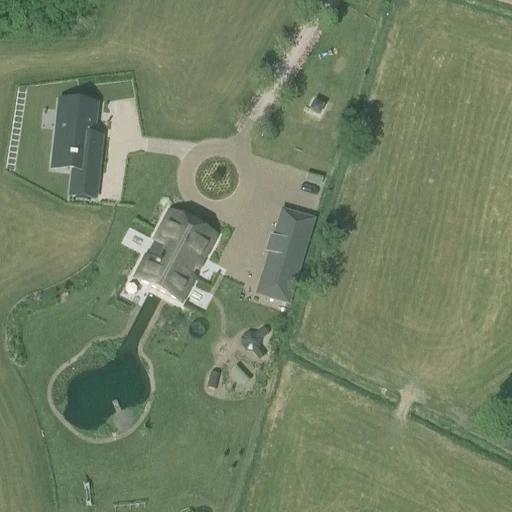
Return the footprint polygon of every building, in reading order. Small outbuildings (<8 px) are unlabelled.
[(201,113),(213,119),(224,98),(213,92),(201,113)] [(57,120),(57,171),(85,171),(85,183),(104,183),(104,149),(93,149),(93,120),(57,120)] [(264,182),(270,172),(250,160),(244,169),(264,182)] [(145,258),(134,280),(180,305),(215,239),(197,229),(195,233),(184,227),(186,223),(168,214),(154,243),(160,246),(152,262),(146,259),(145,258)] [(268,255),(262,277),(273,280),(267,300),(287,306),(305,245),(273,236),(272,239),(270,238),(266,254),(268,255)] [(241,338),(239,346),(244,353),(252,354),(257,362),(264,357),(259,349),(260,342),(268,336),(263,329),(255,335),(247,333),(241,338)]
